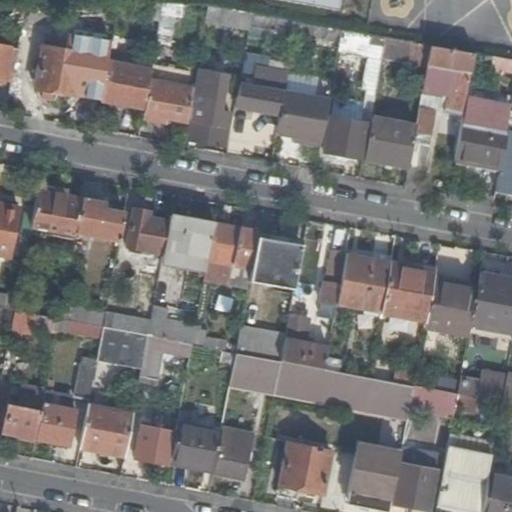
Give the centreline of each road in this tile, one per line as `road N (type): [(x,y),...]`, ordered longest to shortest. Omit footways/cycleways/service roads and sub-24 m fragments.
road 1 (residential): [(0,141),(511,235)]
road 2 (residential): [(150,511),(0,483)]
